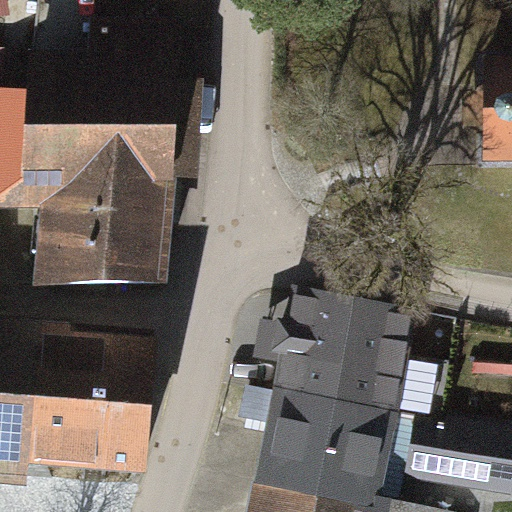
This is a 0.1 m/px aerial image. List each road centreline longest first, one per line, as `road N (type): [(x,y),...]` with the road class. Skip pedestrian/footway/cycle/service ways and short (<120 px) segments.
road 1 (residential): [(227,276),(304,260),(511,295)]
road 2 (residential): [(227,276),(240,0)]
road 3 (residential): [(161,511),(227,276)]
